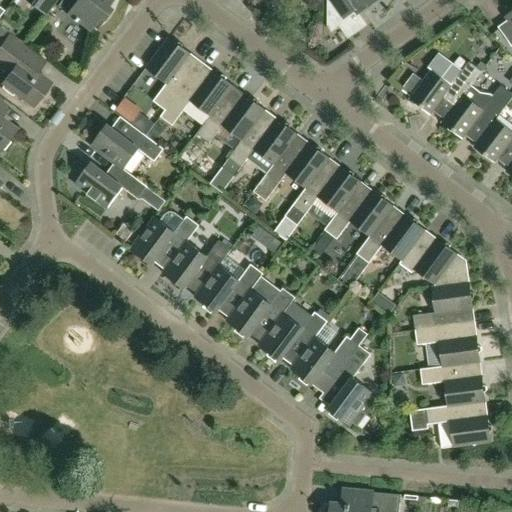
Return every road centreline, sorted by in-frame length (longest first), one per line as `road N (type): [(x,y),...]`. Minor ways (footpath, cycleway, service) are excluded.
road 1 (residential): [(50,241),(308,433),(298,511)]
road 2 (residential): [(50,241),(46,161),(159,0)]
road 3 (residential): [(321,93),(493,226),(511,249)]
road 4 (residential): [(170,511),(0,495)]
road 5 (residential): [(321,93),(449,0)]
road 6 (residential): [(194,0),(321,93)]
